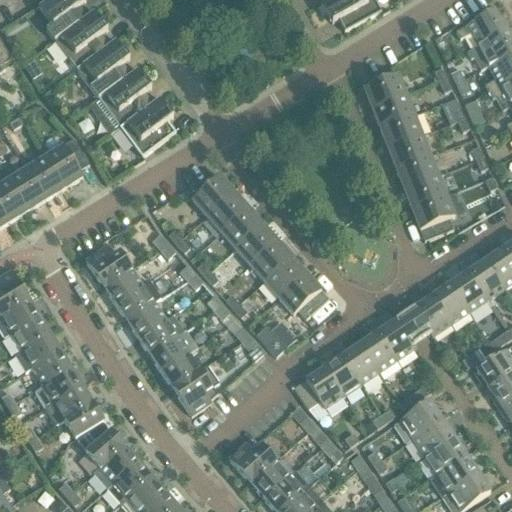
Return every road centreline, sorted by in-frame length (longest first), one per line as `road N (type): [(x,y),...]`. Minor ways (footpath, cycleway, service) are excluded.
road 1 (residential): [(182,463),(365,314),(215,138)]
road 2 (residential): [(182,463),(50,269),(50,240),(215,138)]
road 3 (residential): [(331,66),(417,280),(511,222)]
road 4 (residential): [(215,138),(119,0)]
road 5 (residential): [(331,66),(442,0)]
road 6 (residential): [(215,138),(324,71)]
